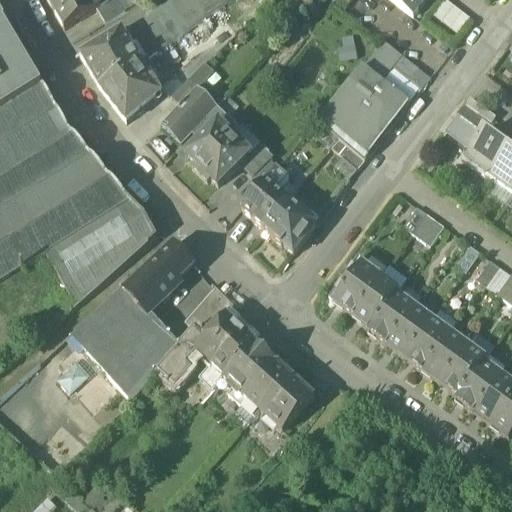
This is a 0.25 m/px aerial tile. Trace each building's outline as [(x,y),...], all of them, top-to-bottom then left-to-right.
[(45,0),(65,33),(96,14),(100,11),(108,6),(108,5),(104,0),(45,0)] [(96,14),(104,27),(125,15),(116,0),(108,5),(108,6),(100,11),(96,14)] [(135,0),(116,0),(125,15),(139,6),(135,0)] [(182,0),(123,35),(142,67),(147,64),(148,64),(223,9),(217,0),(182,0)] [(217,0),(223,9),(234,0),(217,0)] [(323,0),(343,15),(350,7),(340,0),(323,0)] [(386,0),(414,21),(426,6),(417,0),(386,0)] [(453,10),(445,4),(433,20),(441,26),(453,10)] [(462,17),(453,10),(441,26),(450,33),(462,17)] [(0,264),(7,278),(44,256),(130,205),(70,134),(43,90),(42,91),(4,27),(5,26),(0,17),(0,264)] [(470,23),(462,17),(450,33),(458,39),(470,23)] [(81,60),(100,92),(142,67),(123,35),(81,60)] [(430,83),(384,47),(362,73),(379,86),(393,69),(404,78),(404,79),(421,94),(430,83)] [(198,63),(182,76),(188,86),(188,85),(204,70),(198,63)] [(147,64),(142,67),(100,92),(127,127),(157,103),(154,98),(159,95),(151,81),(156,79),(147,64)] [(205,68),(204,70),(188,85),(197,94),(198,95),(216,78),(205,68)] [(265,78),(272,85),(282,75),(275,68),(265,78)] [(339,145),(365,166),(409,110),(379,86),(362,73),(317,126),(339,145)] [(170,102),(188,86),(182,76),(162,88),(170,102)] [(197,94),(188,85),(188,86),(170,102),(180,112),(197,94)] [(193,139),(206,126),(218,113),(198,95),(197,94),(180,112),(164,129),(185,148),(193,139)] [(218,113),(228,123),(239,111),(230,102),(218,113)] [(464,164),(489,182),(508,156),(498,148),(505,139),(491,128),(496,122),(470,103),(457,121),(483,139),(473,152),(464,164)] [(228,123),(218,113),(206,126),(215,136),(219,131),(219,132),(228,123)] [(447,134),(473,152),(483,139),(457,121),(447,134)] [(239,135),(228,123),(219,132),(219,131),(215,136),(202,148),(188,162),(189,163),(195,169),(192,172),(207,188),(211,185),(218,192),(228,182),(240,171),(249,161),(231,143),(239,135)] [(243,131),(239,135),(231,143),(249,161),(261,150),(261,149),(243,131)] [(330,156),(331,154),(338,147),(324,134),(315,143),(330,156)] [(177,156),(186,166),(189,163),(188,162),(202,148),(193,139),(185,148),(177,156)] [(331,154),(342,163),(357,176),(365,166),(339,145),(338,147),(331,154)] [(240,171),(252,183),(270,166),(273,163),(261,150),(249,161),(240,171)] [(511,158),(508,156),(489,182),(498,188),(511,198),(511,158)] [(428,159),(417,172),(428,180),(438,167),(428,159)] [(349,185),(357,176),(342,163),(334,172),(349,185)] [(252,183),(261,192),(277,174),(270,166),(252,183)] [(254,229),(262,236),(288,206),(277,196),(285,186),(288,183),(277,174),(261,192),(242,215),(256,227),(254,229)] [(277,196),(288,206),(296,196),(285,186),(277,196)] [(505,209),(511,199),(511,198),(498,188),(490,198),(505,209)] [(145,220),(130,205),(44,256),(79,311),(157,242),(145,220)] [(315,230),(288,206),(262,236),(282,252),(283,251),(293,259),(315,230)] [(403,232),(412,239),(426,220),(417,213),(403,232)] [(444,232),(426,220),(412,239),(430,252),(444,232)] [(121,294),(150,322),(172,298),(166,292),(191,266),(173,248),(121,294)] [(456,271),(466,278),(480,259),(470,252),(456,271)] [(486,293),(486,292),(500,273),(490,266),(476,286),(486,293)] [(353,321),(356,317),(381,282),(362,268),(337,303),(345,309),(342,313),(353,321)] [(486,292),(497,300),(511,281),(500,273),(486,292)] [(511,281),(497,300),(497,301),(511,311),(511,281)] [(399,295),(381,282),(356,317),(364,323),(361,327),(371,334),(371,333),(397,298),(399,295)] [(204,343),(229,317),(235,311),(216,291),(184,324),(194,334),(204,343)] [(70,339),(130,406),(158,374),(180,350),(180,349),(150,322),(121,294),(70,339)] [(414,311),(397,298),(371,333),(380,339),(377,343),(386,350),(389,346),(414,311)] [(333,307),(342,313),(345,309),(337,303),(333,307)] [(240,315),(235,311),(229,317),(234,321),(240,315)] [(432,324),(414,311),(389,346),(397,352),(394,356),(404,363),(407,359),(432,324)] [(432,324),(450,337),(457,327),(439,314),(432,324)] [(215,363),(230,376),(256,347),(246,337),(248,335),(234,321),(229,317),(204,343),(199,348),(215,363)] [(353,321),(361,327),(364,323),(356,317),(353,321)] [(450,337),(432,324),(407,359),(415,365),(412,369),(422,376),(425,372),(450,337)] [(368,337),(377,343),(380,339),(371,333),(371,334),(368,337)] [(183,365),(199,348),(204,343),(194,334),(180,349),(180,350),(158,374),(173,388),(189,371),(183,365)] [(468,350),(450,337),(425,372),(433,378),(430,382),(439,389),(442,385),(468,350)] [(468,350),(486,363),(494,351),(477,338),(468,350)] [(386,350),(394,356),(397,352),(389,346),(386,350)] [(246,402),(260,414),(292,380),(256,347),(230,376),(225,382),(234,390),(228,396),(241,408),(246,402)] [(486,363),(468,350),(442,385),(451,391),(448,395),(457,402),(458,401),(483,366),(486,363)] [(404,363),(412,369),(415,365),(407,359),(404,363)] [(198,381),(213,394),(225,382),(230,376),(215,363),(198,381)] [(89,381),(76,366),(57,384),(70,398),(89,381)] [(501,379),(483,366),(458,401),(466,407),(463,411),(473,418),(476,414),(501,379)] [(422,376),(430,382),(433,378),(425,372),(422,376)] [(511,401),(511,387),(501,379),(476,414),(484,420),(481,424),(491,431),(493,427),(511,401)] [(314,400),(292,380),(260,414),(282,435),(314,400)] [(439,389),(448,395),(451,391),(442,385),(439,389)] [(455,405),(463,411),(466,407),(458,401),(457,402),(455,405)] [(511,440),(511,401),(493,427),(502,433),(499,437),(509,444),(511,440)] [(243,433),(260,414),(246,402),(241,408),(230,420),(243,433)] [(473,418),(481,424),(484,420),(476,414),(473,418)] [(491,431),(499,437),(502,433),(493,427),(491,431)] [(89,511),(93,511),(106,499),(96,489),(81,504),(89,511)] [(72,511),(87,511),(89,511),(81,504),(72,495),(64,504),(72,511)] [(116,501),(105,511),(118,511),(123,507),(116,501)] [(38,511),(55,511),(57,511),(48,502),(38,511)]
